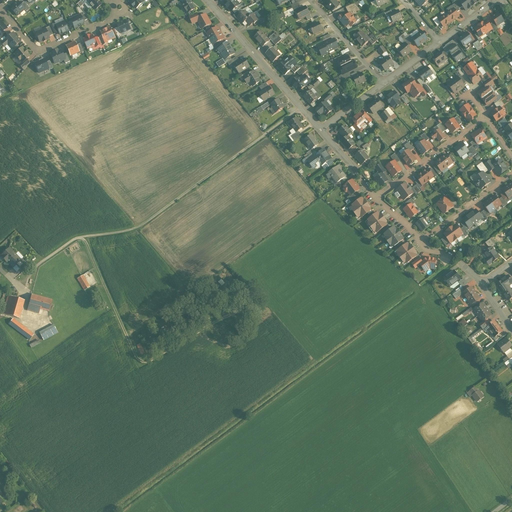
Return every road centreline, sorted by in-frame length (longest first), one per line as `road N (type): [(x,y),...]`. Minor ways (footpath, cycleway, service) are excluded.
road 1 (track): [(21,290),(36,266),(74,239),(135,228),(300,108)]
road 2 (track): [(82,237),(140,360),(260,298)]
road 3 (residential): [(207,0),(320,130)]
road 4 (residential): [(0,13),(36,51),(120,15),(107,0)]
road 5 (residential): [(484,116),(375,197)]
